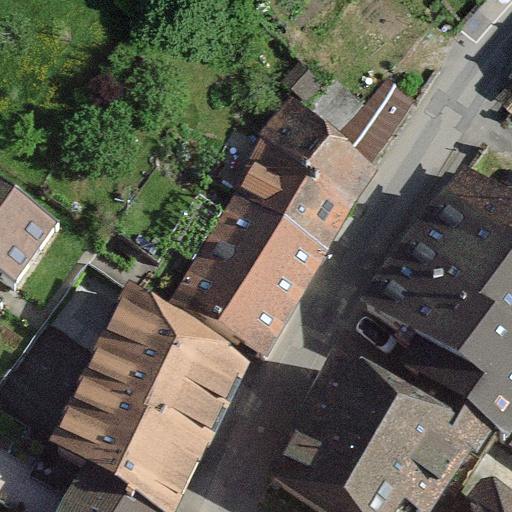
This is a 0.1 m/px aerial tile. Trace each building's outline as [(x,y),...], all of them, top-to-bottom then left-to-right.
[(393,80),(358,142),(385,156),(420,95),(393,80)] [(211,194),(316,257),(363,178),(277,101),(246,137),(211,194)] [(511,202),(478,174),(364,311),(405,397),(441,422),(485,452),(511,421),(511,202)] [(0,300),(54,228),(0,188),(0,300)] [(150,294),(256,358),(316,257),(211,194),(150,294)] [(53,481),(105,511),(160,511),(230,379),(108,285),(29,455),(53,481)] [(285,511),(375,511),(441,422),(405,397),(314,360),(246,484),(285,511)] [(36,511),(105,511),(53,481),(36,511)] [(489,511),(463,492),(449,511),(489,511)]
